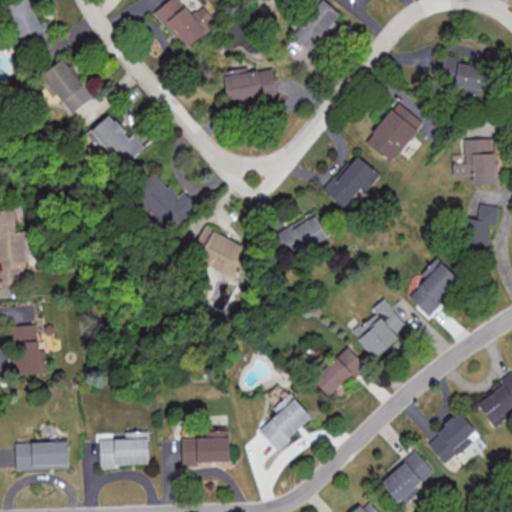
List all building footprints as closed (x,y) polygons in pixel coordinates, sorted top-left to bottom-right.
[(170,0),(155,14),(188,49),(217,22),(203,7),(194,16),(179,0),(170,0)] [(343,14),(325,0),(321,0),(292,35),(313,52),(343,14)] [(9,14),(27,55),(53,44),(35,3),(9,14)] [(486,94),(490,64),(444,58),(440,88),(486,94)] [(73,114),(95,95),(64,59),(42,77),(73,114)] [(226,100),(277,99),(277,68),(226,69),(226,100)] [(393,163),(425,121),(398,100),(365,142),(393,163)] [(88,133),(119,169),(144,149),(113,112),(88,133)] [(497,138),(464,138),(465,162),(454,162),(454,174),(472,174),(472,183),(497,183),(497,138)] [(324,187),(347,210),(381,176),(359,153),(324,187)] [(199,209),(185,191),(177,197),(157,172),(134,190),(169,233),(199,209)] [(492,225),(497,226),(499,206),(480,203),(478,219),(467,217),(462,255),(493,259),(494,247),(489,246),(492,225)] [(26,231),(17,231),(16,209),(0,209),(0,284),(26,284),(26,231)] [(331,237),(315,209),(273,233),(289,260),(331,237)] [(247,248),(208,227),(192,256),(231,277),(247,248)] [(407,294),(429,315),(462,279),(440,258),(407,294)] [(351,330),(375,358),(410,327),(386,299),(351,330)] [(39,350),(38,324),(13,325),(15,376),(47,374),(46,350),(39,350)] [(331,398),(365,364),(347,346),(313,380),(331,398)] [(501,385),(477,402),(492,424),(511,410),(511,370),(498,381),(501,385)] [(313,418),(295,397),(259,428),(277,449),(313,418)] [(444,464),(481,438),(463,412),(426,438),(444,464)] [(229,463),(229,429),(207,429),(207,437),(183,437),(183,463),(229,463)] [(100,438),(100,466),(150,466),(149,431),(126,432),(126,438),(100,438)] [(17,470),(70,468),(69,442),(16,443),(17,470)] [(437,472),(416,449),(379,482),(400,505),(437,472)] [(379,511),(369,499),(353,511),(379,511)]
